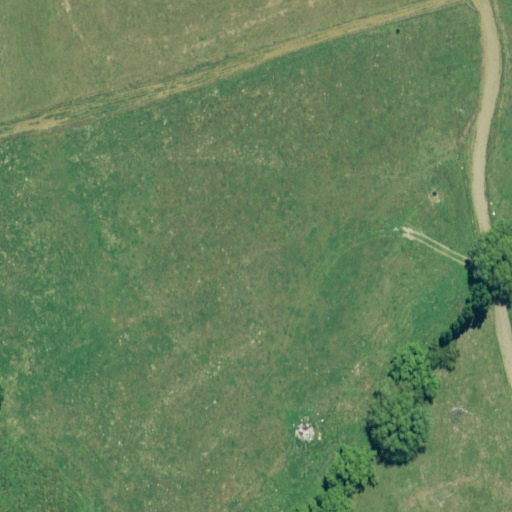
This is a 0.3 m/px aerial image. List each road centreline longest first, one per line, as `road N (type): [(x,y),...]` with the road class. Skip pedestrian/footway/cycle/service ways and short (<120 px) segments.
road 1 (track): [(427,0),(88,109),(0,127)]
road 2 (track): [(511,358),(481,193),(478,149),(493,31),(479,0)]
